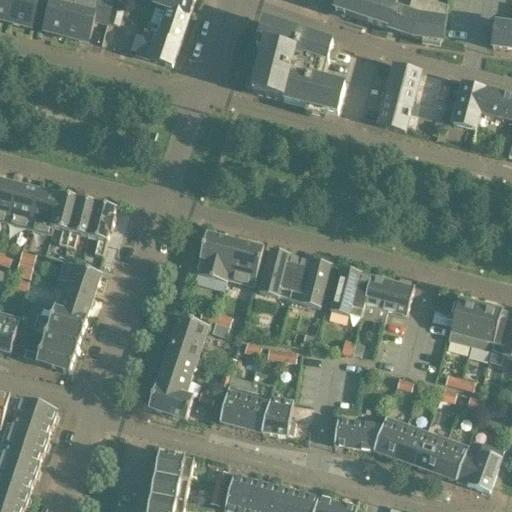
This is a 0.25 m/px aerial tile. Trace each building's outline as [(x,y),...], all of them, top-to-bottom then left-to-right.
[(0,0),(0,22),(10,25),(16,0),(0,0)] [(16,0),(10,25),(32,31),(38,9),(37,9),(38,0),(16,0)] [(38,0),(37,9),(38,9),(50,12),(44,34),(66,40),(76,1),(72,0),(38,0)] [(99,0),(97,6),(76,1),(66,40),(89,46),(94,24),(107,27),(108,26),(111,14),(114,3),(114,0),(99,0)] [(156,0),(155,7),(156,7),(190,18),(195,0),(156,0)] [(443,44),(446,23),(418,19),(407,16),(388,9),(391,0),(339,0),(335,14),(413,40),(443,44)] [(448,8),(447,8),(423,0),(412,0),(407,16),(418,19),(446,23),(448,8)] [(114,3),(111,14),(123,17),(126,6),(114,3)] [(150,24),(145,36),(158,40),(157,41),(180,48),(190,18),(156,7),(150,24)] [(120,29),(123,17),(111,14),(108,26),(120,29)] [(511,53),(511,22),(511,29),(496,27),(492,51),(511,53)] [(334,48),(264,25),(257,48),(265,50),(254,96),(338,118),(346,90),(324,85),(334,48)] [(172,70),(180,48),(157,41),(158,40),(145,36),(137,58),(172,70)] [(395,69),(379,129),(405,136),(421,76),(395,69)] [(455,118),(453,127),(477,133),(482,116),(488,93),(463,87),(458,107),(455,118)] [(511,123),(511,99),(488,93),(482,116),(511,123)] [(0,224),(6,226),(16,188),(0,183),(0,224)] [(6,226),(29,232),(39,193),(16,188),(6,226)] [(52,238),(54,232),(62,198),(60,198),(60,199),(39,193),(29,232),(52,238)] [(59,248),(67,250),(79,203),(62,198),(54,232),(63,234),(59,248)] [(97,207),(79,203),(67,250),(75,253),(79,238),(89,241),(97,207)] [(116,212),(97,207),(89,241),(99,244),(95,258),(104,260),(116,212)] [(226,286),(227,283),(226,282),(236,244),(207,236),(200,262),(201,263),(197,278),(226,286)] [(236,244),(226,282),(227,283),(255,290),(265,251),(236,244)] [(271,253),(260,296),(278,301),(279,300),(290,303),(301,262),(289,259),(289,258),(271,253)] [(21,263),(35,267),(37,259),(23,255),(21,263)] [(0,266),(9,270),(12,262),(0,257),(0,266)] [(312,265),(301,262),(290,303),(302,306),(301,307),(320,312),(331,269),(312,264),(312,265)] [(19,270),(33,274),(35,267),(21,263),(19,270)] [(102,278),(64,265),(56,288),(94,300),(102,278)] [(19,270),(17,279),(31,282),(33,274),(19,270)] [(362,321),(365,308),(364,308),(372,279),(371,279),(371,280),(360,278),(360,276),(342,271),(331,315),(349,319),(350,318),(362,321)] [(364,308),(365,308),(407,319),(414,290),(372,279),(364,308)] [(15,282),(13,290),(27,294),(29,285),(15,282)] [(56,288),(49,311),(55,313),(55,312),(87,322),(94,300),(56,288)] [(470,349),(481,307),(459,302),(458,306),(455,305),(452,316),(456,317),(449,344),(470,349)] [(502,313),(481,307),(470,349),(492,355),(502,313)] [(38,317),(35,325),(82,340),(88,322),(87,322),(55,312),(55,313),(52,321),(38,317)] [(216,326),(219,317),(203,312),(201,321),(216,326)] [(511,361),(511,316),(503,314),(503,313),(502,313),(492,355),(489,365),(501,367),(503,359),(511,361)] [(0,315),(0,353),(11,356),(20,321),(0,315)] [(219,317),(216,326),(218,326),(228,330),(230,330),(233,322),(219,317)] [(180,320),(169,355),(197,364),(209,330),(180,320)] [(43,347),(76,358),(82,340),(35,325),(33,333),(47,337),(43,347)] [(306,337),(303,349),(313,352),(316,340),(306,337)] [(351,358),(354,346),(339,342),(336,354),(351,358)] [(76,358),(43,347),(40,357),(26,352),(23,361),(70,377),(76,358)] [(262,352),(248,347),(245,355),(259,360),(262,352)] [(353,360),(363,361),(366,349),(357,347),(353,360)] [(268,362),(283,364),(285,356),(269,353),(268,362)] [(169,355),(158,388),(186,397),(197,364),(169,355)] [(297,357),(285,356),(283,364),(296,366),(297,357)] [(227,360),(223,374),(232,377),(236,363),(227,360)] [(229,390),(232,377),(223,374),(219,388),(229,390)] [(446,387),(459,391),(462,382),(448,379),(446,387)] [(414,386),(400,382),(398,391),(412,394),(414,386)] [(475,386),(462,382),(459,391),(473,394),(475,386)] [(251,396),(241,431),(261,437),(271,401),(274,391),(253,386),(251,396)] [(186,397),(158,388),(157,387),(149,411),(186,424),(194,400),(186,397)] [(219,426),(241,431),(251,396),(229,390),(219,426)] [(426,398),(440,402),(443,394),(428,390),(426,398)] [(216,399),(202,394),(199,404),(213,408),(216,399)] [(457,397),(443,394),(440,402),(454,406),(457,397)] [(0,437),(12,441),(0,475),(0,511),(25,511),(31,498),(30,498),(33,487),(34,488),(40,471),(39,470),(43,460),(49,443),(48,443),(52,433),(53,433),(58,417),(41,410),(23,405),(23,406),(0,399),(0,437)] [(271,401),(261,437),(288,441),(289,437),(294,438),(296,425),(291,425),(294,404),(271,401)] [(484,404),(470,401),(468,409),(482,413),(484,404)] [(386,420),(383,429),(373,455),(394,462),(407,427),(386,420)] [(334,449),(373,455),(383,429),(338,422),(334,449)] [(394,462),(415,469),(427,435),(407,427),(394,462)] [(415,469),(435,477),(447,442),(427,435),(415,469)] [(435,477),(456,484),(466,457),(469,450),(447,442),(435,477)] [(466,457),(456,484),(490,496),(502,462),(504,454),(483,447),(480,454),(477,461),(466,457)] [(156,479),(190,486),(194,464),(160,457),(156,479)] [(214,491),(223,493),(227,476),(219,474),(214,491)] [(233,478),(224,511),(247,511),(255,484),(233,478)] [(151,501),(186,507),(190,486),(156,479),(151,501)] [(270,511),(276,489),(255,484),(247,511),(270,511)] [(293,511),(297,495),(276,489),(270,511),(293,511)] [(223,493),(214,491),(211,506),(219,508),(223,493)] [(314,511),(318,500),(297,495),(293,511),(314,511)] [(357,511),(358,511),(318,500),(314,511),(357,511)] [(149,511),(184,511),(186,507),(151,501),(149,511)]
